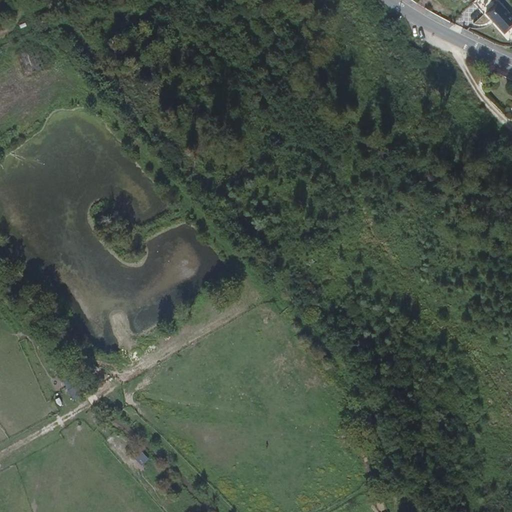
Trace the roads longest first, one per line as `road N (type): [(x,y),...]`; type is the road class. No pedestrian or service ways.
road 1 (residential): [(400,0),(511,65)]
road 2 (track): [(511,133),(437,28)]
